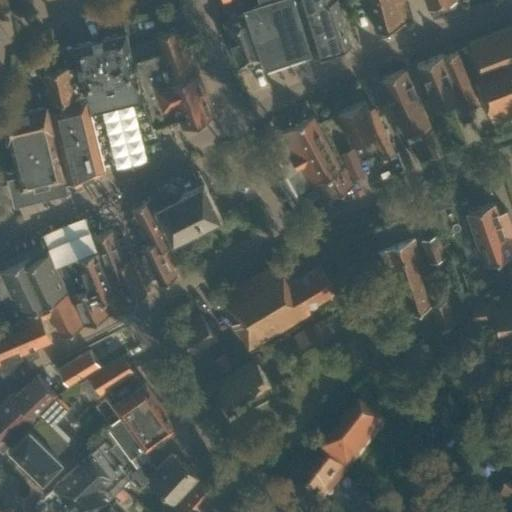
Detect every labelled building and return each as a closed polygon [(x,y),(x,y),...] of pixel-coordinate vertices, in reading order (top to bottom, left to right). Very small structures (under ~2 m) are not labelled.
[(311,49),(297,5),(283,9),(279,0),(258,0),(244,5),(247,14),(223,21),(239,66),(263,59),(264,64),(311,49)] [(295,0),(297,5),(311,49),(313,56),(352,44),(337,0),(295,0)] [(367,0),(376,31),(407,22),(401,0),(367,0)] [(495,123),(511,116),(511,23),(467,41),(478,71),(476,72),(495,123)] [(184,25),(155,34),(129,43),(135,70),(139,81),(137,82),(139,87),(141,86),(153,124),(168,119),(179,115),(183,125),(214,113),(199,71),(184,25)] [(140,99),(136,80),(137,79),(126,32),(73,45),(78,65),(84,92),(87,91),(91,111),(140,99)] [(443,53),(417,64),(434,109),(460,99),(463,107),(477,101),(457,49),(443,55),(443,53)] [(84,92),(78,65),(68,68),(68,66),(43,73),(50,104),(75,98),(74,94),(84,92)] [(405,68),(381,78),(390,100),(381,103),(389,120),(397,117),(398,116),(414,109),(408,96),(416,93),(421,91),(415,78),(411,80),(405,68)] [(398,116),(397,117),(405,135),(430,125),(416,93),(408,96),(414,109),(398,116)] [(370,110),(364,99),(336,112),(351,143),(373,133),(384,157),(395,152),(376,108),(370,110)] [(48,110),(47,106),(2,117),(8,143),(9,142),(21,189),(63,178),(62,176),(67,175),(68,182),(75,185),(104,171),(86,100),(48,110)] [(314,117),(282,134),(286,141),(293,155),(299,166),(310,186),(315,183),(321,193),(325,200),(353,185),(343,167),(341,168),(318,125),(314,117)] [(433,155),(446,150),(435,127),(422,133),(433,155)] [(352,179),(366,172),(354,146),(339,152),(352,179)] [(183,191),(180,188),(181,182),(169,178),(165,189),(150,197),(172,241),(222,216),(204,180),(183,191)] [(172,241),(150,197),(132,206),(150,241),(141,246),(145,254),(142,256),(153,277),(156,276),(160,283),(178,274),(173,265),(178,263),(168,244),(172,241)] [(494,201),(467,210),(478,242),(485,262),(509,253),(511,258),(508,258),(503,259),(505,289),(510,288),(511,288),(511,224),(506,209),(498,212),(494,201)] [(112,228),(93,236),(99,248),(117,292),(121,290),(127,301),(146,292),(130,255),(124,257),(112,228)] [(421,238),(428,261),(445,255),(437,232),(421,238)] [(427,274),(414,237),(377,251),(382,267),(393,263),(398,280),(394,282),(395,286),(427,274)] [(73,252),(57,258),(70,289),(84,324),(102,316),(113,312),(113,314),(125,308),(123,303),(127,301),(121,290),(117,292),(99,248),(76,257),(73,252)] [(3,297),(0,298),(0,307),(5,318),(20,312),(20,313),(44,301),(45,302),(46,301),(52,314),(61,334),(84,324),(70,289),(68,290),(49,251),(34,258),(32,253),(23,257),(0,267),(0,269),(1,271),(11,293),(3,297)] [(292,280),(280,259),(218,297),(248,347),(311,310),(308,306),(335,290),(320,264),(292,280)] [(442,283),(454,280),(449,268),(437,272),(442,283)] [(473,297),(463,268),(453,272),(463,301),(473,297)] [(1,271),(0,271),(0,289),(1,290),(0,290),(3,297),(11,293),(1,271)] [(427,274),(395,286),(398,294),(402,293),(408,312),(433,303),(440,325),(455,319),(447,297),(436,301),(433,293),(427,274)] [(444,290),(433,293),(436,301),(447,297),(444,290)] [(499,334),(511,331),(511,304),(510,305),(509,298),(471,303),(474,318),(496,315),(499,334)] [(0,366),(31,353),(28,347),(37,343),(38,347),(49,342),(48,339),(52,337),(44,318),(52,314),(46,301),(45,302),(37,305),(39,309),(0,325),(0,366)] [(201,313),(178,327),(194,351),(218,337),(201,313)] [(302,349),(331,333),(323,318),(294,334),(302,349)] [(481,353),(495,351),(493,337),(479,339),(481,353)] [(67,383),(99,363),(90,349),(58,368),(67,383)] [(222,370),(232,363),(225,352),(215,358),(222,370)] [(123,354),(89,375),(90,377),(100,392),(133,371),(123,354)] [(231,409),(270,384),(253,358),(215,383),(212,379),(204,385),(208,391),(216,386),(231,409)] [(12,393),(4,400),(0,404),(0,448),(1,450),(36,416),(34,415),(57,392),(37,374),(15,396),(12,393)] [(146,382),(114,406),(146,449),(178,426),(146,382)] [(26,461),(57,430),(51,424),(67,409),(55,397),(37,415),(39,417),(11,445),(26,461)] [(359,407),(322,455),(346,474),(384,426),(359,407)] [(107,426),(113,434),(130,457),(131,458),(144,448),(119,416),(107,426)] [(68,441),(57,430),(26,461),(43,478),(77,442),(72,437),(68,441)] [(53,487),(77,511),(93,511),(118,489),(130,477),(120,466),(125,461),(105,441),(53,487)] [(144,448),(131,458),(137,466),(149,456),(144,448)] [(174,500),(198,474),(176,453),(174,454),(172,452),(157,467),(148,459),(131,477),(141,485),(149,476),(174,500)] [(322,455),(288,498),(306,511),(312,511),(325,495),(329,498),(346,476),(345,475),(346,474),(322,455)] [(174,511),(195,511),(200,506),(212,491),(201,481),(176,510),(174,511)] [(511,511),(511,490),(509,489),(499,503),(511,511)]
